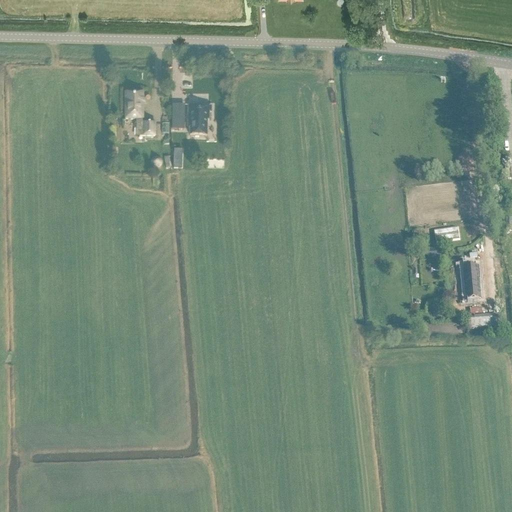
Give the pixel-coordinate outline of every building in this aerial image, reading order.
[(136,136),(155,136),(154,123),(142,123),(142,119),(142,104),(143,99),(143,92),(125,92),(125,120),(135,120),(136,136)] [(210,112),(211,107),(188,106),(188,128),(190,128),(190,136),(206,136),(206,120),(209,120),(209,112),(210,112)] [(173,171),(182,171),(182,152),(173,152),(173,171)] [(162,163),(162,162),(162,161),(161,159),(160,158),(159,157),(158,157),(157,156),(155,156),(154,157),(153,157),(151,158),(151,160),(150,161),(150,162),(150,163),(150,164),(151,165),(151,166),(153,168),(154,168),(155,169),(156,169),(157,168),(159,168),(160,167),(161,166),(162,164),(162,163)] [(435,246),(458,244),(457,231),(434,233),(435,246)] [(428,250),(428,259),(440,258),(440,250),(428,250)] [(476,269),(463,270),(464,285),(466,285),(467,300),(479,299),(477,269),(476,269)] [(501,328),(499,315),(468,318),(469,331),(501,328)]
